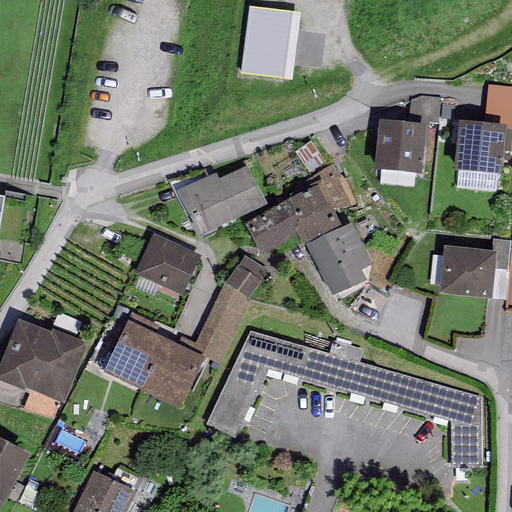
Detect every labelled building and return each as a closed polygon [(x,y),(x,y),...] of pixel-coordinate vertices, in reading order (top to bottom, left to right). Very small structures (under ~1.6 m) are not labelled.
[(246,71),(297,74),(301,7),(251,4),(246,71)] [(421,130),(379,127),(375,186),(417,189),(421,130)] [(503,130),(456,127),(453,182),(499,185),(503,130)] [(245,167),(177,196),(196,241),(264,212),(245,167)] [(322,184),(243,228),(261,258),(298,238),(332,299),(367,285),(360,273),(372,268),(351,226),(343,230),(322,184)] [(204,259),(155,238),(136,283),(185,303),(204,259)] [(494,255),(449,251),(445,295),(489,300),(494,255)] [(223,285),(195,344),(222,357),(247,302),(261,282),(237,267),(223,285)] [(86,347),(17,321),(0,366),(0,385),(62,409),(86,347)] [(205,360),(127,324),(104,375),(182,411),(205,360)] [(250,334),(207,427),(235,443),(268,372),(450,425),(451,469),(483,471),(481,398),(360,364),(362,350),(332,343),(329,355),(250,334)] [(0,511),(8,511),(34,461),(0,444),(0,511)] [(124,511),(134,492),(85,469),(64,511),(124,511)]
